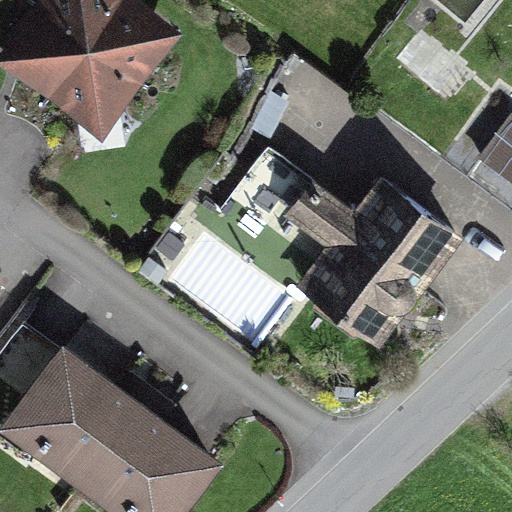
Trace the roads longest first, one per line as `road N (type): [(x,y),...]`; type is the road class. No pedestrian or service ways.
road 1 (residential): [(362,492),(0,210)]
road 2 (unclassified): [(511,351),(362,492)]
